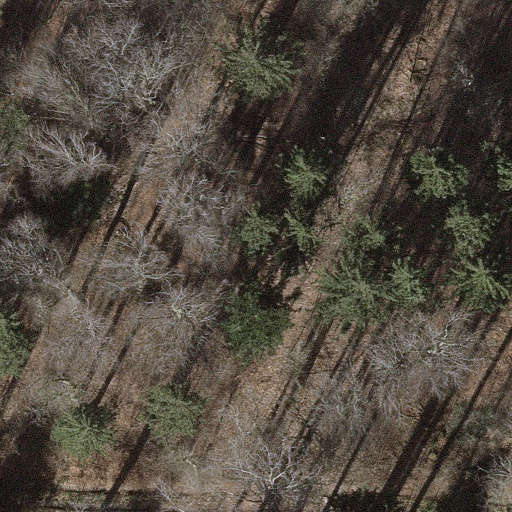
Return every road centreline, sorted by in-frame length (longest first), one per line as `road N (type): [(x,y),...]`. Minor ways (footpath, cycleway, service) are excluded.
road 1 (track): [(0,469),(426,474)]
road 2 (track): [(0,224),(166,235),(344,192)]
